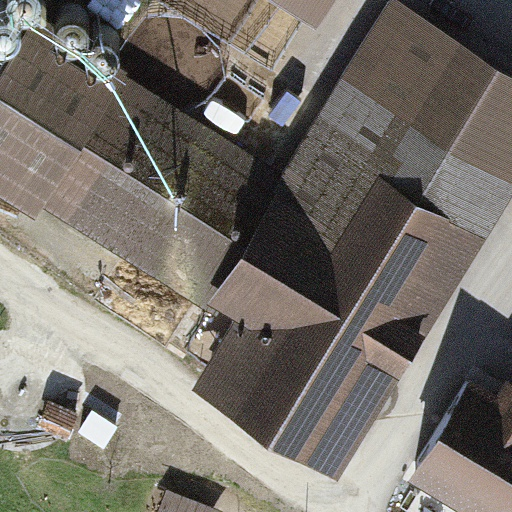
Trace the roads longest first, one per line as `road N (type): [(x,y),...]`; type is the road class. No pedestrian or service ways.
road 1 (track): [(0,280),(32,314),(341,511)]
road 2 (track): [(357,511),(511,266)]
